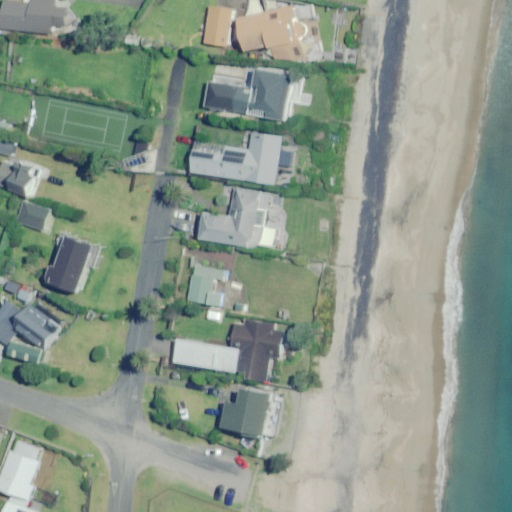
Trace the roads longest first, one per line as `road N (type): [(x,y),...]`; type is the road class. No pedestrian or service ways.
road 1 (residential): [(122,437),(185,62)]
road 2 (residential): [(122,437),(246,479)]
road 3 (residential): [(0,390),(122,437)]
